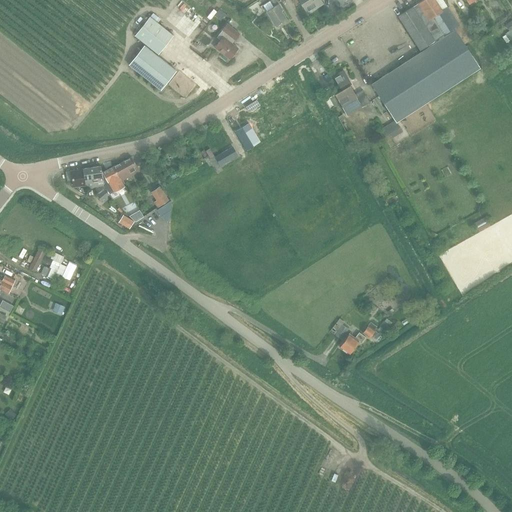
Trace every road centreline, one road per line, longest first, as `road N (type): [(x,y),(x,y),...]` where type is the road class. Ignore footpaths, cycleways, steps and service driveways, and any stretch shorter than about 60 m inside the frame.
road 1 (unclassified): [(494,511),(129,248)]
road 2 (residential): [(22,177),(151,143),(385,0)]
road 3 (residential): [(129,248),(22,177)]
